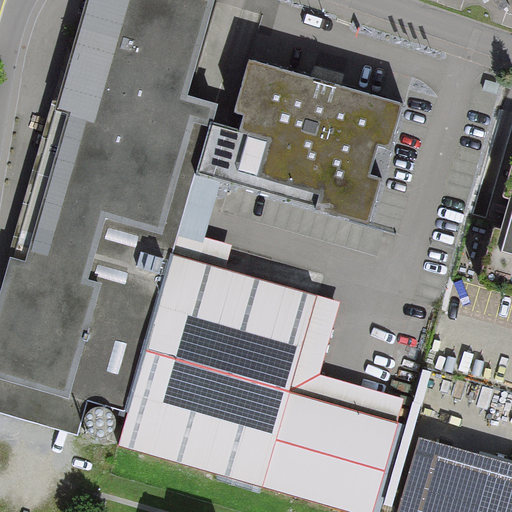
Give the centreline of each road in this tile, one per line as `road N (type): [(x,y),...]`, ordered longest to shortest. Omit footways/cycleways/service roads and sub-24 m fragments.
road 1 (unknown): [(209,235),(429,277),(384,373)]
road 2 (residential): [(511,54),(360,0)]
